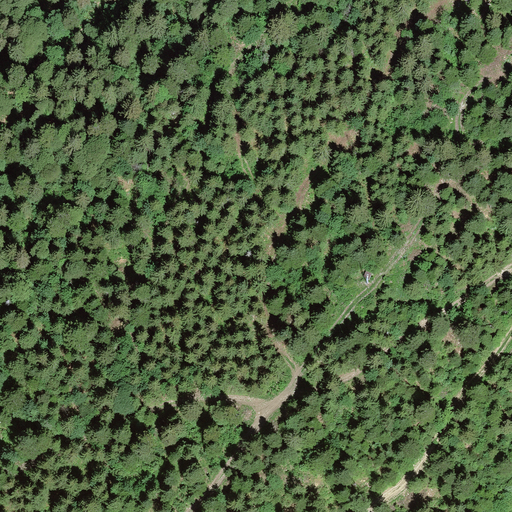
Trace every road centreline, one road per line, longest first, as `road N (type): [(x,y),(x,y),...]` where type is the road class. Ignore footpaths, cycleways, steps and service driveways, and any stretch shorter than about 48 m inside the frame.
road 1 (track): [(159,511),(285,394),(511,264)]
road 2 (track): [(0,486),(48,446),(135,410),(285,394)]
road 3 (track): [(370,511),(511,325)]
